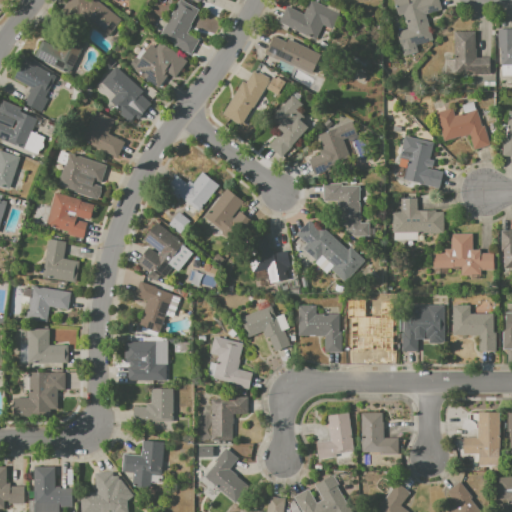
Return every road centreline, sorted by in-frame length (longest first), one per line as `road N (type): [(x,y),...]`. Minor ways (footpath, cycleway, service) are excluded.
road 1 (residential): [(252,0),(242,27),(137,175),(107,255),(95,401),(83,428)]
road 2 (residential): [(511,382),(319,382),(292,389),(282,410),(283,455)]
road 3 (residential): [(282,199),(181,113)]
